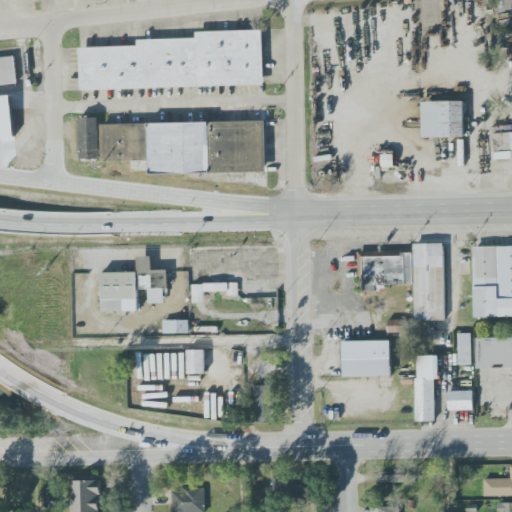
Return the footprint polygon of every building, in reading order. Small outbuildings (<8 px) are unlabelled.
[(80,47),(139,46),(138,40),(197,38),(197,32),(263,30),(265,85),(82,90),(80,47)] [(0,85),(18,84),(16,56),(0,57),(0,85)] [(465,101),(423,101),(423,137),(465,137),(465,101)] [(0,117),(0,174),(18,174),(18,117),(0,117)] [(80,117),(80,159),(99,159),(99,117),(80,117)] [(101,125),(266,121),(267,172),(103,175),(101,125)] [(469,142),(470,159),(511,159),(511,132),(495,133),(495,142),(469,142)] [(359,251),(359,279),(365,279),(365,291),(386,291),(386,285),(415,285),(415,321),(446,321),(446,243),(414,244),(414,251),(359,251)] [(474,318),(511,317),(511,246),(474,247),(474,318)] [(103,272),(103,312),(139,312),(139,290),(149,290),(149,303),(167,303),(167,269),(152,269),(152,257),(138,257),(139,272),(103,272)] [(194,284),(194,302),(205,302),(205,293),(240,293),(240,284),(194,284)] [(163,333),(189,333),(189,320),(163,320),(163,333)] [(407,332),(407,320),(388,320),(388,332),(407,332)] [(473,333),(460,333),(460,365),(473,365),(473,333)] [(511,336),(477,336),(477,369),(511,369),(511,336)] [(391,341),(392,377),(345,378),(344,342),(391,341)] [(206,350),(188,350),(188,374),(206,374),(206,350)] [(416,354),(416,422),(439,422),(439,354),(416,354)] [(255,386),(255,421),(273,421),(273,386),(255,386)] [(449,410),(475,410),(475,390),(449,390),(449,410)] [(416,474),(380,474),(380,482),(416,482),(416,474)] [(301,495),(300,477),(272,478),(273,497),(301,495)] [(511,478),(485,478),(485,496),(511,496),(511,478)] [(100,511),(100,480),(71,480),(71,511),(100,511)] [(206,488),(206,511),(173,511),(173,492),(185,492),(185,489),(206,488)] [(61,509),(61,497),(47,496),(47,508),(61,509)] [(511,511),(511,503),(497,504),(496,511),(511,511)]
